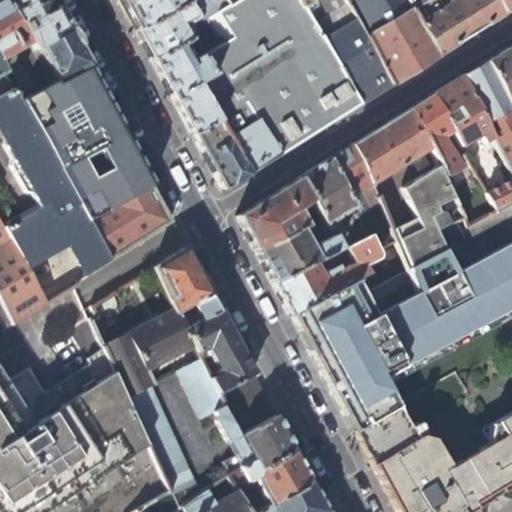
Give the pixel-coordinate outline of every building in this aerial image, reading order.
[(29,48),(2,0),(0,0),(0,75),(13,99),(16,103),(48,84),(29,48)] [(2,0),(29,48),(35,45),(65,28),(50,1),(49,0),(2,0)] [(115,0),(132,31),(181,4),(178,0),(115,0)] [(220,0),(187,0),(181,4),(192,20),(193,21),(199,22),(203,19),(224,5),(220,0)] [(309,27),(292,0),(220,0),(224,5),(203,19),(210,31),(218,45),(203,54),(199,56),(209,73),(218,88),(263,163),(358,105),(309,27)] [(292,0),(309,27),(347,8),(342,0),(292,0)] [(342,0),(347,8),(389,85),(439,55),(419,23),(404,0),(342,0)] [(404,0),(419,23),(440,10),(434,0),(404,0)] [(434,0),(440,10),(419,23),(439,55),(476,32),(503,15),(494,0),(434,0)] [(511,0),(494,0),(503,15),(511,9),(511,0)] [(181,4),(132,31),(140,46),(148,60),(181,45),(191,40),(183,25),(190,21),(192,20),(181,4)] [(347,8),(309,27),(358,105),(376,93),(389,85),(347,8)] [(190,21),(199,36),(210,31),(203,19),(199,22),(193,21),(192,20),(190,21)] [(199,36),(190,21),(183,25),(191,40),(193,39),(199,36)] [(35,45),(54,81),(84,64),(77,51),(65,28),(35,45)] [(193,39),(203,54),(218,45),(210,31),(199,36),(193,39)] [(511,44),(506,48),(484,62),(511,113),(511,44)] [(191,61),(181,45),(148,60),(166,93),(189,135),(214,119),(208,109),(197,90),(192,82),(209,73),(199,56),(191,61)] [(511,174),(511,113),(484,62),(473,68),(457,78),(504,161),(511,174)] [(56,171),(121,134),(111,114),(93,82),(84,64),(54,81),(48,84),(16,103),(56,171)] [(207,84),(211,91),(218,88),(209,73),(192,82),(197,90),(207,84)] [(497,164),(504,161),(457,78),(447,84),(427,97),(447,132),(456,147),(479,134),(497,164)] [(218,102),(208,109),(214,119),(245,174),(259,166),(263,163),(218,88),(211,91),(218,102)] [(436,138),(447,132),(427,97),(419,102),(406,109),(426,150),(431,161),(435,169),(440,178),(453,170),(436,138)] [(0,115),(12,136),(3,142),(10,153),(41,205),(66,189),(56,171),(16,103),(13,99),(0,106),(0,115)] [(382,177),(426,150),(406,109),(390,120),(364,136),(382,177)] [(214,119),(189,135),(204,163),(219,190),(245,174),(214,119)] [(86,223),(149,185),(135,159),(121,134),(56,171),(66,189),(86,223)] [(0,158),(10,153),(3,142),(0,136),(0,158)] [(382,177),(364,136),(359,139),(349,145),(367,186),(382,177)] [(377,207),(367,186),(349,145),(339,151),(326,159),(345,196),(353,190),(359,192),(368,211),(377,207)] [(47,215),(57,232),(83,275),(97,267),(108,260),(86,223),(66,189),(41,205),(10,153),(0,158),(0,229),(42,304),(68,290),(40,241),(30,225),(47,215)] [(351,209),(345,196),(326,159),(313,167),(294,179),(317,213),(325,226),(336,219),(351,209)] [(388,233),(392,242),(404,270),(440,252),(432,234),(460,218),(440,178),(435,169),(398,191),(412,222),(388,233)] [(297,226),(317,213),(294,179),(232,217),(252,254),(297,226)] [(511,179),(481,194),(491,212),(511,201),(511,179)] [(169,222),(149,185),(86,223),(108,260),(169,222)] [(511,308),(511,201),(491,212),(480,218),(463,226),(460,218),(432,234),(440,252),(404,270),(414,293),(373,316),(352,280),(285,315),(349,433),(374,419),(392,408),(379,387),(511,308)] [(344,235),(336,219),(325,226),(330,233),(340,249),(343,247),(365,236),(361,227),(344,235)] [(307,245),(297,226),(252,254),(268,284),(313,262),(340,249),(330,233),(307,245)] [(0,307),(9,324),(42,304),(0,229),(0,307)] [(57,232),(40,241),(68,290),(74,286),(78,284),(76,280),(83,275),(57,232)] [(321,278),(313,262),(268,284),(285,315),(352,280),(364,274),(361,266),(372,259),(374,252),(365,236),(343,247),(351,264),(321,278)] [(151,267),(183,329),(216,310),(182,247),(151,267)] [(149,318),(132,328),(126,332),(145,368),(192,345),(183,329),(151,267),(135,276),(157,313),(149,318)] [(132,328),(116,288),(103,296),(87,306),(92,317),(85,320),(86,322),(92,335),(100,351),(105,362),(121,397),(145,385),(151,383),(145,368),(126,332),(132,328)] [(0,465),(28,511),(41,511),(97,477),(59,405),(56,407),(45,390),(41,393),(40,393),(42,395),(18,410),(2,384),(0,381),(0,331),(10,325),(9,324),(0,307),(0,465)] [(216,373),(209,377),(217,393),(252,375),(216,310),(183,329),(192,345),(196,352),(203,348),(216,373)] [(83,339),(92,335),(86,322),(76,326),(83,339)] [(86,365),(78,370),(89,386),(59,405),(97,477),(144,446),(121,397),(105,362),(100,351),(84,360),(86,365)] [(231,439),(233,438),(239,434),(217,393),(209,377),(199,359),(173,372),(198,418),(214,409),(215,413),(215,417),(226,437),(231,439)] [(25,369),(2,384),(18,410),(42,395),(40,393),(41,393),(25,369)] [(50,387),(45,390),(56,407),(59,405),(89,386),(78,370),(50,387)] [(192,482),(145,385),(121,397),(144,446),(166,492),(168,496),(192,482)] [(412,439),(392,408),(374,419),(384,437),(383,437),(382,438),(381,438),(380,439),(379,440),(378,440),(378,441),(377,442),(376,442),(376,443),(375,444),(375,445),(374,446),(374,447),(373,448),(373,449),(373,450),(373,451),(373,452),(373,453),(373,454),(373,455),(373,456),(373,457),(373,458),(373,459),(374,460),(374,461),(374,462),(366,466),(391,511),(472,511),(472,510),(484,502),(476,490),(469,488),(465,490),(460,483),(465,481),(467,474),(458,461),(446,468),(424,432),(412,439)] [(487,443),(475,451),(483,465),(490,465),(493,463),(497,471),(494,473),(492,480),(500,493),(511,485),(511,411),(479,431),(487,443)] [(233,438),(240,451),(280,428),(273,415),(239,434),(233,438)] [(374,419),(349,433),(366,466),(374,462),(374,461),(374,460),(373,459),(373,458),(373,457),(373,456),(373,455),(373,454),(373,453),(373,452),(373,451),(373,450),(373,449),(373,448),(374,447),(374,446),(375,445),(375,444),(376,443),(376,442),(377,442),(378,441),(378,440),(379,440),(380,439),(381,438),(382,438),(383,437),(384,437),(374,419)] [(221,462),(230,479),(255,464),(260,471),(293,452),(280,428),(240,451),(221,462)] [(475,451),(458,461),(467,474),(465,481),(460,483),(465,490),(469,488),(476,490),(484,502),(500,493),(492,480),(494,473),(497,471),(493,463),(490,465),(483,465),(475,451)] [(250,478),(264,507),(309,482),(293,452),(260,471),(255,464),(230,479),(227,481),(233,492),(241,487),(241,482),(250,478)] [(0,511),(28,511),(0,465),(0,511)] [(325,511),(309,482),(264,507),(255,511),(325,511)] [(244,511),(239,502),(233,492),(212,504),(206,493),(180,509),(181,511),(244,511)] [(254,511),(247,498),(239,502),(244,511),(254,511)]
